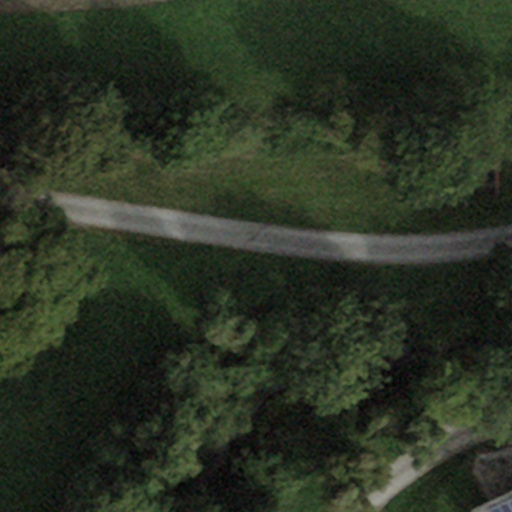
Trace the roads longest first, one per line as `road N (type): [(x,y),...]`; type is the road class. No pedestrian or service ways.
road 1 (track): [(511,244),(349,255),(0,202)]
road 2 (track): [(511,428),(423,460),(370,511)]
